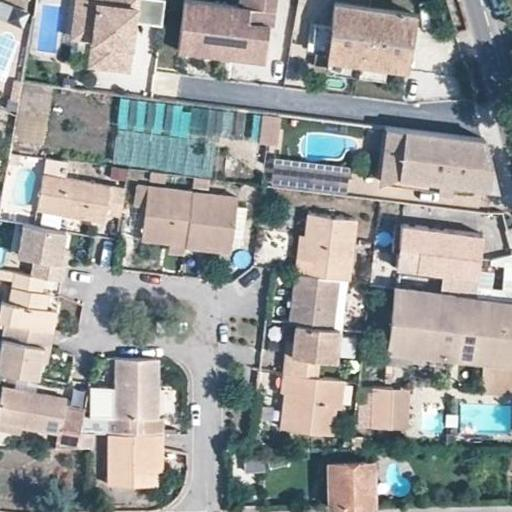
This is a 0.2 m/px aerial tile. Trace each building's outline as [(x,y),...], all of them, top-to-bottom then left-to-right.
[(160,28),(163,2),(149,0),(110,0),(110,7),(95,5),(96,0),(75,0),(73,21),(90,43),(87,69),(127,74),(131,40),(125,39),(126,29),(132,30),(133,25),(160,28)] [(272,27),(275,0),(238,0),(238,9),(248,10),(246,24),(268,27),(272,27)] [(328,58),(385,66),(405,68),(413,12),(336,1),(329,52),(316,50),(313,64),(324,66),(327,66),(328,58)] [(263,64),(268,27),(246,24),(248,10),(238,9),(183,3),(179,34),(212,38),(210,57),(263,64)] [(90,43),(73,21),(70,41),(90,43)] [(210,57),(212,38),(179,34),(177,54),(210,57)] [(384,78),(385,66),(328,58),(327,66),(324,66),(324,70),(384,78)] [(52,84),(22,80),(13,138),(43,143),(52,84)] [(280,116),(262,114),(258,141),(276,143),(280,116)] [(484,144),(483,139),(426,132),(410,130),(384,127),(377,182),(397,174),(450,182),(496,188),(484,144)] [(344,187),(345,162),(271,161),(270,186),(344,187)] [(104,212),(119,214),(123,187),(43,172),(36,208),(102,221),(104,212)] [(449,192),(450,182),(397,174),(377,182),(449,192)] [(133,182),(133,213),(142,213),(142,182),(133,182)] [(167,251),(184,253),(185,246),(192,190),(147,185),(140,239),(167,242),(167,251)] [(192,190),(185,246),(229,250),(230,242),(234,207),(235,205),(236,195),(192,190)] [(246,206),(235,205),(234,207),(230,242),(241,242),(246,206)] [(337,277),(349,278),(356,218),(306,211),(304,234),(307,234),(304,259),(295,259),(293,272),(337,277)] [(61,246),(65,230),(20,222),(16,251),(32,255),(28,274),(43,277),(62,280),(68,248),(61,246)] [(438,291),(475,296),(476,275),(480,232),(401,222),(396,266),(440,272),(438,291)] [(297,234),(295,259),(304,259),(307,234),(304,234),(297,234)] [(476,275),(475,296),(511,300),(511,250),(502,250),(498,250),(496,277),(476,275)] [(0,319),(51,328),(54,309),(44,307),(46,291),(40,289),(43,277),(28,274),(11,272),(6,300),(0,299),(0,319)] [(293,272),(288,322),(295,322),(331,326),(337,277),(293,272)] [(511,300),(475,296),(438,291),(393,286),(387,349),(480,359),(511,362),(511,300)] [(283,354),(281,371),(317,375),(320,357),(336,359),(339,327),(331,326),(295,322),(293,340),(291,354),(283,354)] [(0,369),(38,376),(43,345),(0,336),(0,369)] [(285,339),(283,354),(291,354),(293,340),(285,339)] [(157,417),(158,356),(113,357),(112,415),(106,415),(107,432),(138,433),(138,417),(157,417)] [(511,362),(480,359),(482,391),(511,392),(511,362)] [(339,407),(343,378),(317,375),(281,371),(279,390),(284,391),(291,391),(289,411),(281,409),(279,426),(331,432),(334,407),(339,407)] [(0,387),(0,421),(20,425),(58,432),(65,396),(1,384),(0,387)] [(409,388),(372,386),(370,425),(408,425),(409,388)] [(284,391),(281,409),(289,411),(291,391),(284,391)] [(0,429),(18,432),(20,425),(0,421),(0,429)] [(79,431),(92,432),(92,422),(81,422),(79,431)] [(76,447),(92,446),(92,432),(79,431),(76,447)] [(156,483),(156,469),(157,433),(138,433),(107,432),(107,482),(156,483)] [(360,504),(373,504),(372,460),(327,460),(329,505),(360,504)]
